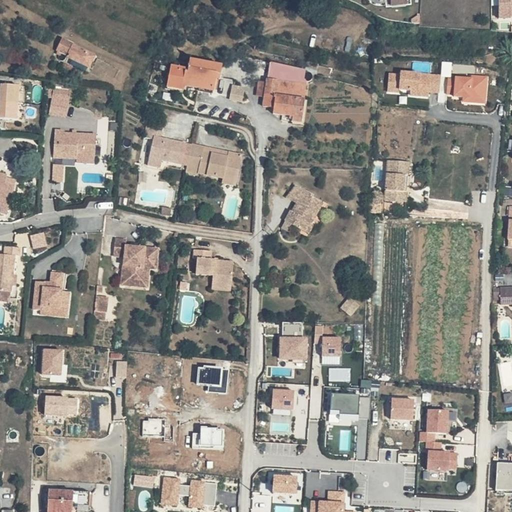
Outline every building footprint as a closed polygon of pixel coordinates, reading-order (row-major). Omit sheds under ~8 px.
[(511,0),(498,0),(497,17),(508,18),(509,16),(511,16),(511,0)] [(68,56),(70,53),(73,46),(72,42),(64,38),(59,51),(66,54),(68,56)] [(73,46),(70,53),(90,64),(95,54),(72,42),(73,46)] [(187,71),(185,83),(201,86),(201,84),(215,87),(217,72),(221,73),(223,64),(192,58),(190,71),(187,71)] [(183,83),(185,83),(187,71),(171,69),(168,89),(181,92),(183,83)] [(402,71),(402,74),(390,73),(388,91),(401,92),(401,89),(412,90),(411,95),(429,96),(430,91),(440,92),(441,75),(402,71)] [(221,73),(217,72),(215,87),(201,84),(201,86),(200,90),(214,92),(215,89),(219,89),(221,75),(221,73)] [(473,75),(473,78),(456,77),(454,96),(464,97),(464,101),(487,103),(489,77),(473,75)] [(267,93),(306,98),(308,84),(268,78),(267,93)] [(258,79),(257,96),(264,96),(265,79),(258,79)] [(4,84),(2,102),(18,103),(19,103),(20,85),(4,84)] [(234,85),(231,99),(243,101),(246,87),(234,85)] [(55,87),(51,113),(67,116),(71,90),(55,87)] [(306,98),(267,93),(266,97),(275,98),(274,105),(273,112),(283,113),(294,114),(293,120),(303,121),(306,98)] [(265,104),(274,105),(275,98),(266,97),(265,104)] [(18,103),(2,102),(1,117),(17,118),(18,103)] [(163,126),(147,123),(144,136),(152,138),(148,156),(161,159),(182,164),(189,165),(192,144),(187,143),(161,137),(163,126)] [(66,129),(57,128),(56,148),(64,148),(64,154),(78,155),(97,157),(99,134),(66,132),(66,129)] [(206,147),(192,144),(189,165),(187,171),(200,174),(201,173),(225,178),(226,172),(241,176),(246,155),(229,151),(229,156),(205,151),(206,147)] [(229,151),(206,147),(205,151),(229,156),(229,151)] [(64,148),(56,148),(55,159),(78,160),(78,155),(64,154),(64,148)] [(161,159),(148,156),(147,164),(160,167),(161,159)] [(389,160),(386,206),(407,207),(408,200),(402,200),(404,174),(409,174),(410,161),(389,160)] [(64,164),(56,164),(54,180),(63,180),(64,164)] [(241,176),(226,172),(225,178),(224,182),(239,186),(241,176)] [(316,196),(301,184),(292,197),(302,204),(301,206),(303,208),(299,214),(297,212),(295,211),(289,220),(299,227),(305,232),(314,217),(316,219),(325,205),(315,198),(316,196)] [(316,219),(314,217),(305,232),(310,236),(320,222),(316,219)] [(299,227),(289,220),(285,227),(294,234),(299,227)] [(127,238),(116,237),(115,254),(125,255),(123,277),(143,278),(144,266),(151,267),(159,267),(161,248),(126,245),(127,238)] [(21,247),(6,245),(5,254),(0,253),(0,290),(12,292),(13,283),(10,283),(11,276),(14,276),(15,255),(20,255),(21,247)] [(212,250),(195,249),(194,259),(199,259),(198,274),(215,276),(215,283),(234,285),(235,262),(211,260),(212,250)] [(151,267),(144,266),(143,278),(123,277),(123,284),(150,286),(151,267)] [(66,272),(55,271),(53,282),(53,289),(47,288),(48,282),(39,281),(36,310),(44,310),(51,311),(52,308),(70,310),(72,291),(64,290),(66,272)] [(511,284),(501,285),(502,302),(511,302),(511,284)] [(12,292),(0,290),(0,298),(12,299),(12,292)] [(110,296),(98,295),(97,309),(106,309),(109,310),(110,296)] [(357,305),(350,299),(342,309),(350,315),(357,305)] [(70,310),(52,308),(51,311),(44,310),(44,314),(69,317),(70,310)] [(106,309),(97,309),(96,317),(106,318),(106,309)] [(303,337),(303,322),(284,322),(284,337),(303,337)] [(355,326),(355,340),(364,340),(364,326),(355,326)] [(324,336),(323,355),(341,356),(342,337),(324,336)] [(308,360),(308,337),(303,337),(284,337),(281,337),(280,359),(308,360)] [(43,373),(62,375),(63,350),(45,349),(43,373)] [(127,376),(127,360),(118,360),(117,376),(127,376)] [(294,413),(294,388),(273,389),(273,413),(294,413)] [(371,418),(371,397),(361,397),(361,393),(331,393),(331,423),(361,422),(361,418),(371,418)] [(47,395),(46,413),(67,415),(67,413),(78,414),(79,398),(47,395)] [(415,399),(393,398),(392,418),(414,419),(415,399)] [(429,409),(428,431),(436,432),(448,432),(449,410),(429,409)] [(421,431),(421,440),(427,441),(436,441),(436,432),(428,431),(421,431)] [(427,441),(427,451),(430,451),(443,452),(443,442),(436,441),(427,441)] [(443,452),(430,451),(429,470),(450,471),(450,468),(458,468),(459,452),(443,452)] [(511,490),(511,462),(497,463),(497,491),(511,490)] [(275,475),(274,492),(297,493),(298,476),(275,475)] [(215,505),(218,483),(192,480),(192,485),(182,484),(182,478),(165,476),(162,504),(180,506),(181,494),(191,495),(190,506),(204,508),(204,504),(215,505)] [(88,493),(48,490),(47,511),(71,511),(87,511),(88,493)] [(346,491),(330,491),(329,501),(312,500),(311,511),(358,511),(345,511),(346,491)]
